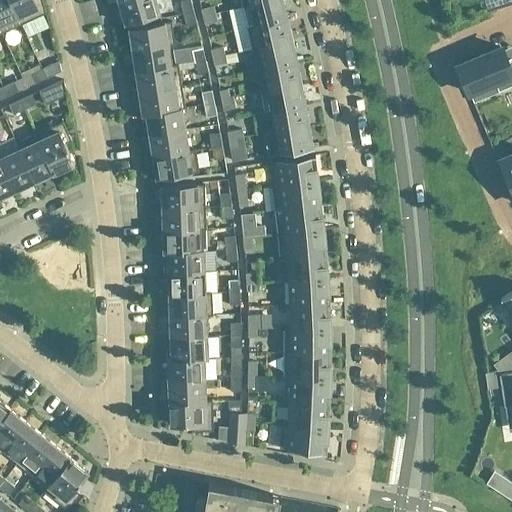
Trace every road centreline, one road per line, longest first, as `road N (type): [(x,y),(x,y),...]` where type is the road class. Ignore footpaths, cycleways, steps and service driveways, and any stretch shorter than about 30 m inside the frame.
road 1 (secondary): [(410,511),(421,391),(415,240),(396,84),(375,0)]
road 2 (residential): [(323,0),(366,242),(370,351),(359,494)]
road 3 (residential): [(511,24),(446,52),(442,62),(511,230)]
road 4 (residential): [(124,442),(359,494)]
road 5 (residential): [(102,197),(115,384),(100,413)]
road 6 (residential): [(60,0),(102,197)]
road 7 (residential): [(0,333),(100,413)]
